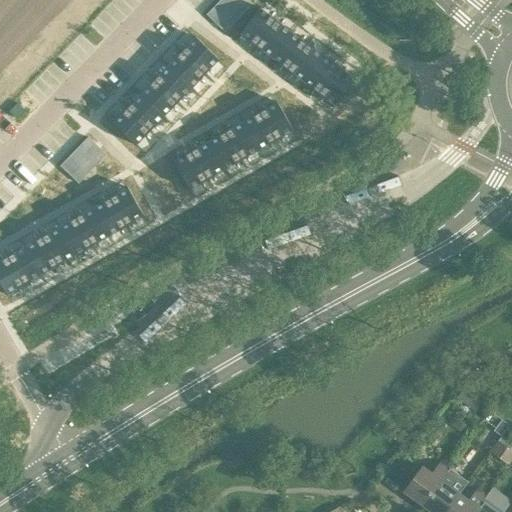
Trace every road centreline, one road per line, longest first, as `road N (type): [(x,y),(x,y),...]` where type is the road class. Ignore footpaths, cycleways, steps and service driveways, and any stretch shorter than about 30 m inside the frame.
road 1 (primary): [(66,459),(471,229),(511,181)]
road 2 (residential): [(154,0),(0,163)]
road 3 (residential): [(0,343),(66,459)]
